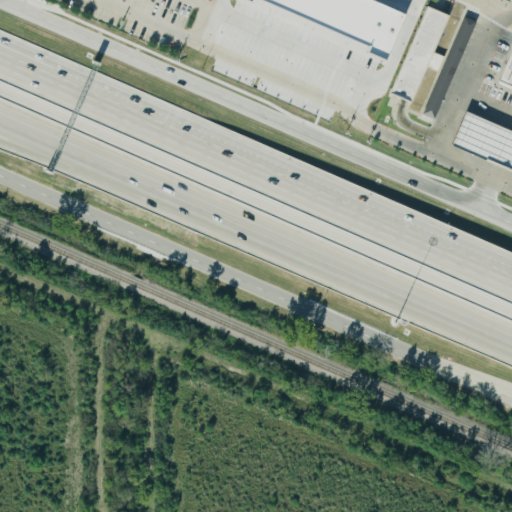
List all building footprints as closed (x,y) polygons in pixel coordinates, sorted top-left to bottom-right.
[(370,0),(401,13),(382,58),(365,51),(367,46),(261,0),(250,0),(250,1),(247,0),(370,0)] [(449,16),(411,104),(388,94),(427,6),(449,16)] [(471,22),(459,17),(456,26),(467,31),(471,22)] [(429,119),(461,47),(447,41),(437,65),(430,61),(427,67),(430,68),(411,111),(429,119)] [(511,50),(499,82),(511,87),(511,50)] [(511,131),(466,112),(451,146),(511,171),(511,131)]
